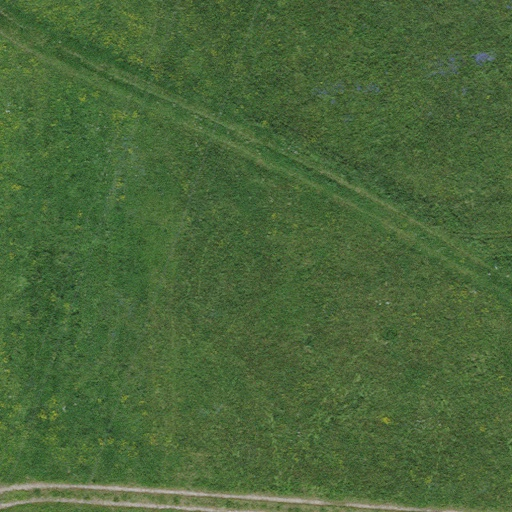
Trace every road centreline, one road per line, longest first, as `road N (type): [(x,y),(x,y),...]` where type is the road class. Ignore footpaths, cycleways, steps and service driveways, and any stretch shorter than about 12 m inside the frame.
road 1 (track): [(0,12),(53,51),(363,196),(511,289)]
road 2 (track): [(345,511),(111,494),(0,501)]
